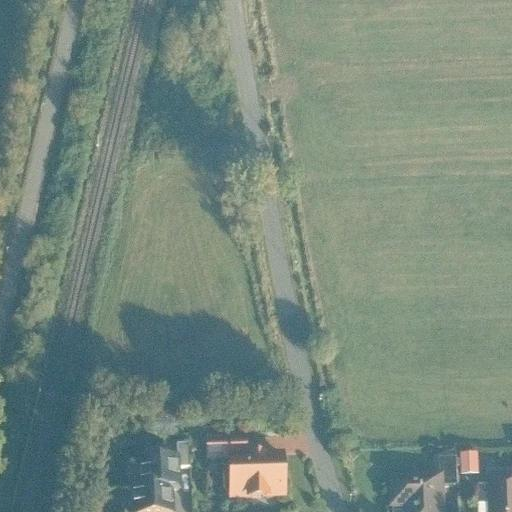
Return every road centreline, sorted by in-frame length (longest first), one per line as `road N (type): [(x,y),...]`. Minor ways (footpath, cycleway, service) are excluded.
road 1 (residential): [(234,0),(302,371),(339,511)]
road 2 (residential): [(74,0),(0,324)]
